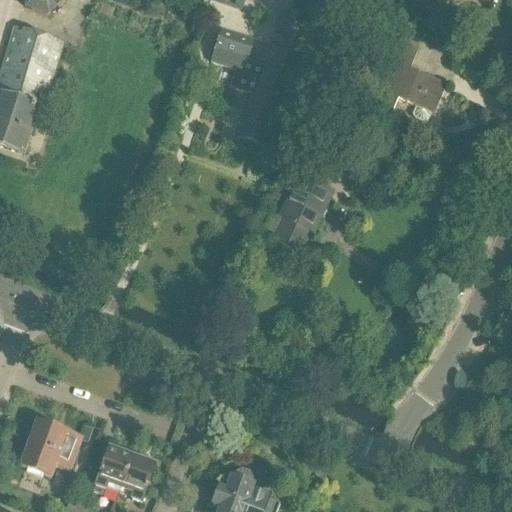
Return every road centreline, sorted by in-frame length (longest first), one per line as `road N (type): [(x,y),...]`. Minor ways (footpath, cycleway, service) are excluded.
road 1 (tertiary): [(387,459),(25,300)]
road 2 (residential): [(387,459),(459,342),(511,220)]
road 3 (residential): [(160,431),(0,373)]
road 4 (tertiary): [(507,511),(387,459)]
